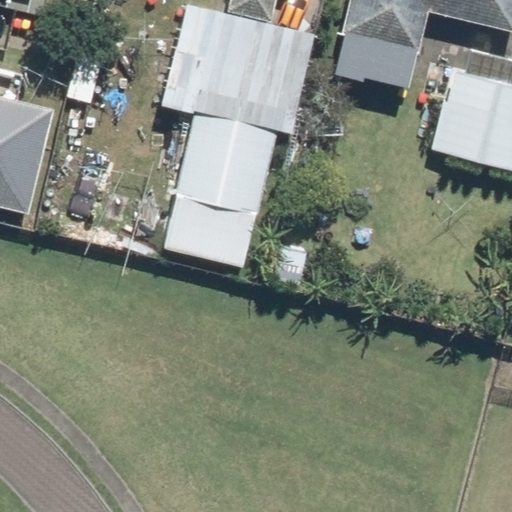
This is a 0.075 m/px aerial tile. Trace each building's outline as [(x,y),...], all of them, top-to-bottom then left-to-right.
[(226,0),(226,6),(269,16),(272,0),(226,0)] [(511,24),(511,0),(347,0),(341,27),(415,45),(425,5),(511,25),(511,24)] [(511,47),(456,35),(430,144),(511,163),(511,47)] [(50,103),(0,91),(0,201),(25,207),(50,103)] [(276,114),(195,95),(160,242),(241,261),(276,114)]
